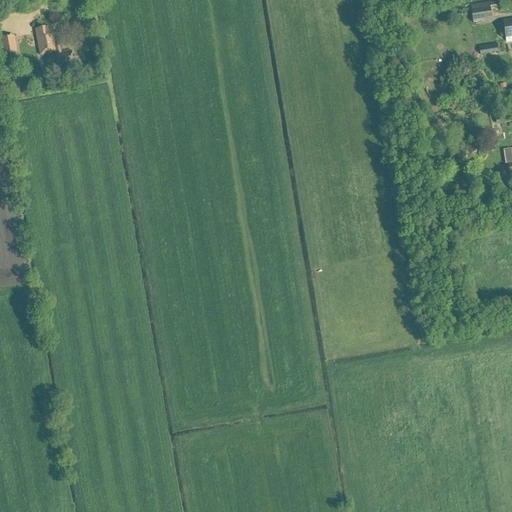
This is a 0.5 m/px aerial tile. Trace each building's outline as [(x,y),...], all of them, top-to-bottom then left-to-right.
[(492,21),(489,8),(470,12),(473,24),(492,21)] [(511,21),(503,23),(503,26),(499,26),(501,37),(505,37),(506,43),(511,41),(511,21)] [(61,54),(60,48),(60,46),(55,47),(53,36),(50,36),(48,28),(36,31),(41,56),(56,54),(59,71),(74,69),(71,52),(61,54)] [(17,56),(13,37),(1,39),(4,58),(17,56)] [(488,46),(479,48),(480,55),(489,54),(488,46)] [(19,89),(28,87),(27,77),(17,78),(19,89)] [(496,125),(511,123),(510,115),(495,117),(496,125)] [(511,149),(503,152),(506,165),(507,165),(508,165),(511,164),(511,149)]
